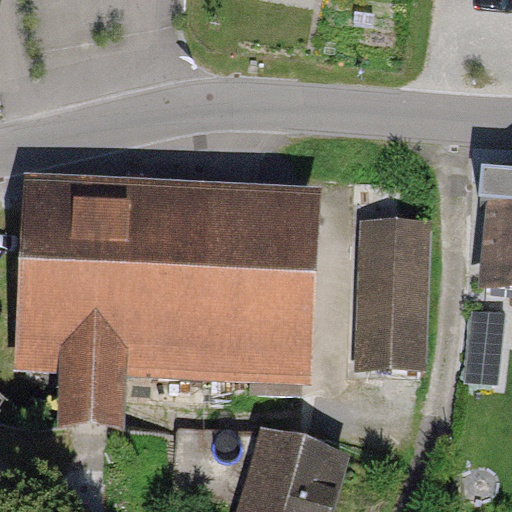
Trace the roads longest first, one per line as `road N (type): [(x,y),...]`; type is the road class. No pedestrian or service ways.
road 1 (unclassified): [(511,122),(223,107),(0,155)]
road 2 (track): [(457,122),(453,0)]
